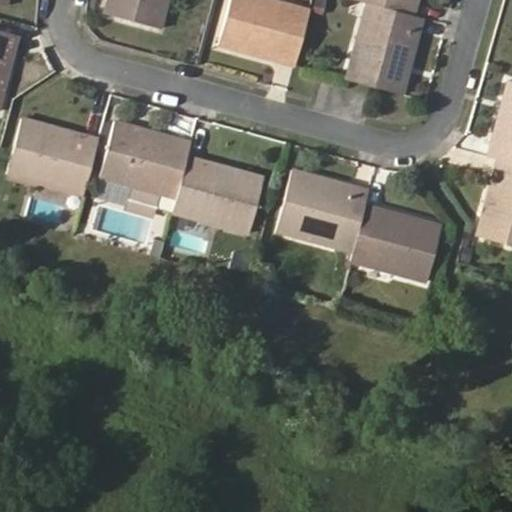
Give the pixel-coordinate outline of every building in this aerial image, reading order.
[(110,0),(109,7),(163,23),(169,0),(110,0)] [(231,0),(221,40),(294,61),(311,6),(294,1),(289,18),(262,10),(264,0),(231,0)] [(294,1),(289,0),(264,0),(262,10),(289,18),(294,1)] [(355,43),(346,76),(372,83),(401,91),(422,16),(413,13),(367,0),(363,16),(379,21),(372,48),(355,43)] [(366,0),(367,0),(413,13),(416,0),(366,0)] [(363,16),(355,43),(372,48),(379,21),(363,16)] [(0,104),(20,30),(3,25),(0,23),(0,104)] [(496,158),(511,162),(511,79),(508,78),(486,155),(496,158)] [(100,132),(25,112),(7,172),(38,181),(44,160),(72,168),(65,189),(83,194),(100,132)] [(115,116),(110,135),(100,169),(133,178),(137,163),(164,170),(160,186),(177,191),(188,151),(192,137),(115,116)] [(177,191),(172,207),(187,211),(192,194),(221,203),(216,220),(247,229),(262,173),(188,151),(177,191)] [(511,162),(496,158),(474,233),(511,243),(511,162)] [(44,160),(38,181),(65,189),(72,168),(44,160)] [(137,163),(133,178),(160,186),(164,170),(137,163)] [(290,165),(286,180),(274,225),(305,234),(311,214),(338,221),(332,242),(349,247),(361,201),(365,185),(290,165)] [(192,194),(187,211),(216,220),(221,203),(192,194)] [(128,197),(126,206),(104,199),(95,230),(144,245),(156,205),(128,197)] [(349,247),(346,256),(362,261),(366,244),(394,252),(390,269),(421,278),(437,223),(361,201),(349,247)] [(311,214),(305,234),(332,242),(338,221),(311,214)] [(366,244),(362,261),(390,269),(394,252),(366,244)]
